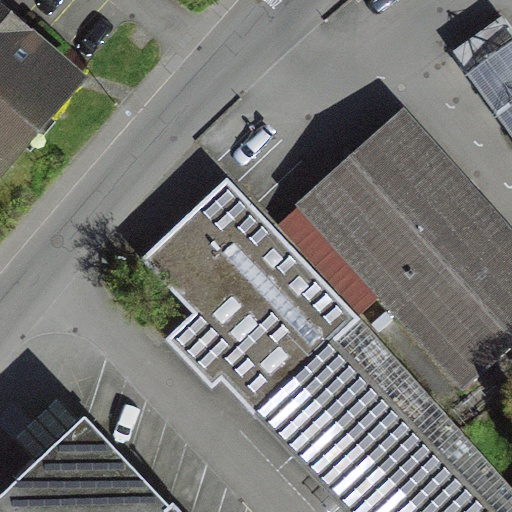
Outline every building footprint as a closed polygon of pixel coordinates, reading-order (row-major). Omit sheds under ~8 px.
[(0,191),(4,195),(94,83),(0,7),(0,191)] [(453,51),(467,70),(511,37),(511,31),(501,17),(453,51)] [(511,234),(404,111),(300,201),(461,386),(511,342),(511,234)] [(254,416),(258,413),(332,344),(359,319),(227,178),(141,258),(179,298),(189,288),(203,303),(165,338),(211,388),(230,370),(254,396),(244,405),(254,416)] [(490,511),(332,344),(258,413),(350,511),(490,511)] [(169,511),(76,414),(0,486),(0,511),(169,511)]
